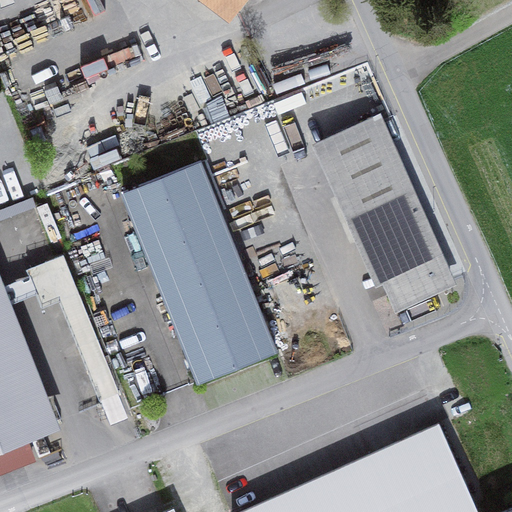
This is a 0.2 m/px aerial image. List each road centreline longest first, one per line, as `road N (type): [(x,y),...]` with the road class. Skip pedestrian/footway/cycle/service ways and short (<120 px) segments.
road 1 (unclassified): [(497,301),(0,507)]
road 2 (residential): [(361,0),(497,301)]
road 3 (track): [(396,78),(511,16)]
